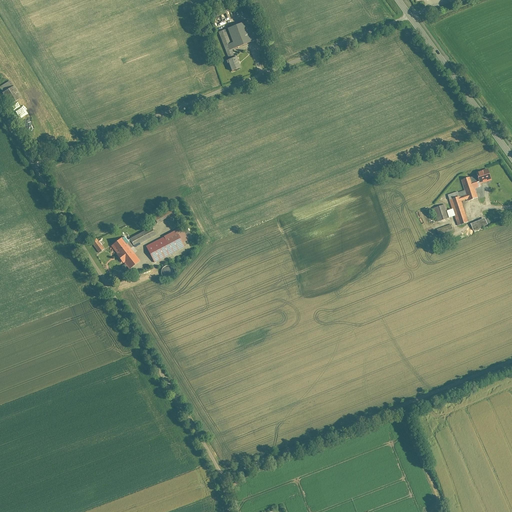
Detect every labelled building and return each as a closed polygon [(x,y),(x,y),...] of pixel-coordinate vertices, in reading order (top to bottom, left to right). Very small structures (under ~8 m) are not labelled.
[(214,10),(217,18),(235,11),(232,4),(214,10)] [(250,21),(219,34),(230,59),(236,57),(233,50),(257,40),(250,21)] [(238,58),(229,62),(232,72),(242,69),(238,58)] [(12,81),(0,88),(0,89),(11,106),(23,98),(12,81)] [(465,191),(448,197),(453,211),(447,212),(446,207),(435,210),(439,222),(448,219),(449,219),(455,217),(458,226),(471,223),(464,199),(468,198),(469,202),(479,199),(476,190),(483,188),(482,184),(493,181),(490,171),(478,175),(478,177),(473,179),(472,178),(462,181),(465,191)] [(153,216),(158,225),(173,216),(169,208),(153,216)] [(451,225),(438,230),(441,238),(454,234),(451,225)] [(184,243),(192,238),(187,227),(178,232),(184,243)] [(142,260),(133,249),(156,238),(151,228),(127,240),(125,238),(112,247),(129,270),(142,260)] [(147,249),(155,264),(186,248),(184,243),(178,232),(147,249)] [(100,237),(91,244),(99,255),(108,248),(100,237)] [(162,269),(161,274),(163,277),(165,280),(171,280),(174,278),(176,274),(175,270),(172,267),(166,266),(162,269)]
